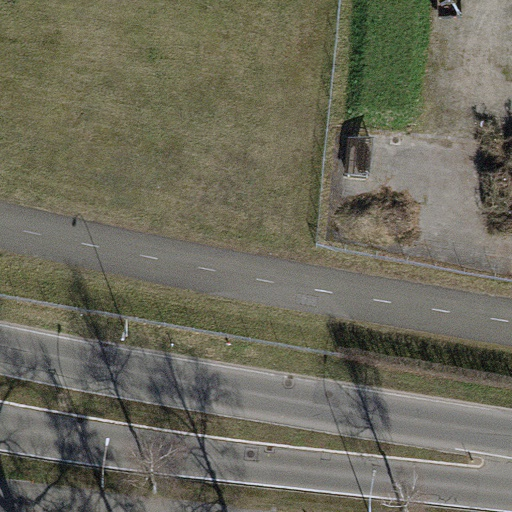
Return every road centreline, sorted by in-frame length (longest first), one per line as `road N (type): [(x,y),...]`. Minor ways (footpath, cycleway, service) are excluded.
road 1 (secondary): [(511,450),(441,426),(0,348)]
road 2 (secondary): [(0,423),(132,449),(428,482),(511,474)]
